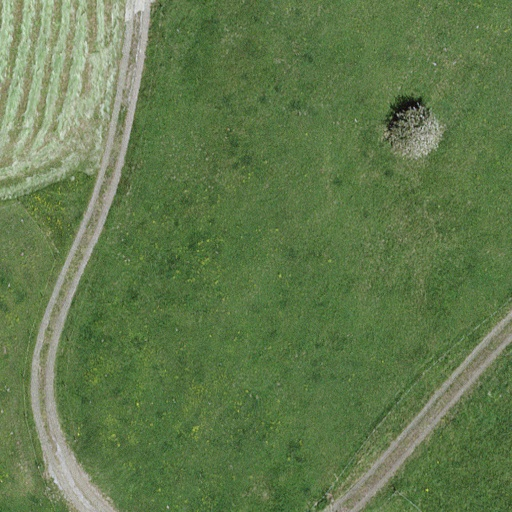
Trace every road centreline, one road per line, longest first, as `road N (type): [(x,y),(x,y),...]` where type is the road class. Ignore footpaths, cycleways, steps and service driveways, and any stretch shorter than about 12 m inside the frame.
road 1 (track): [(142,0),(110,156),(42,357),(49,449),(94,511)]
road 2 (track): [(333,511),(511,325)]
